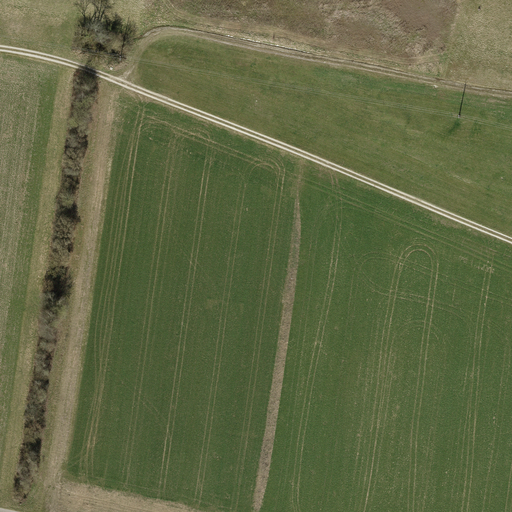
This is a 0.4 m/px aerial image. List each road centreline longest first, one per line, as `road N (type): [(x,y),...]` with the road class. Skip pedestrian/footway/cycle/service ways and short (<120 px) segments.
road 1 (track): [(0,47),(114,79),(511,239)]
road 2 (track): [(511,95),(171,30),(148,40),(114,79)]
